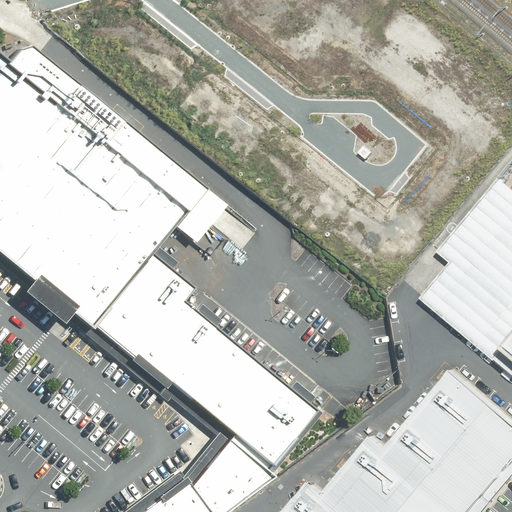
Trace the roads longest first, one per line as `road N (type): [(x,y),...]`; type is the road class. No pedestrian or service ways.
road 1 (unclassified): [(293,103),(366,169),(385,175),(406,157),(408,144),(402,130),(360,102)]
road 2 (unknown): [(428,344),(409,306),(419,269),(507,160)]
road 3 (unclassified): [(161,0),(293,103)]
